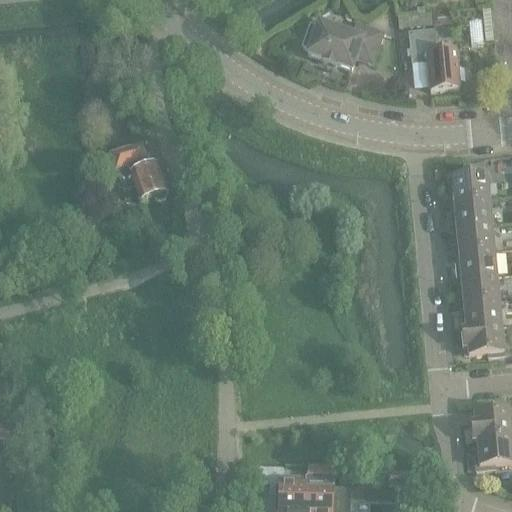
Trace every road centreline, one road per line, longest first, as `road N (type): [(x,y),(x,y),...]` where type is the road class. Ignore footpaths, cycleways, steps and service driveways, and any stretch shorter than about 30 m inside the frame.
road 1 (residential): [(171,15),(259,88),(312,116),(411,136)]
road 2 (residential): [(217,511),(228,428),(205,246)]
road 3 (residential): [(437,390),(411,136)]
road 4 (residential): [(205,246),(152,101),(152,60),(171,15)]
road 5 (residential): [(505,511),(459,488),(437,390)]
